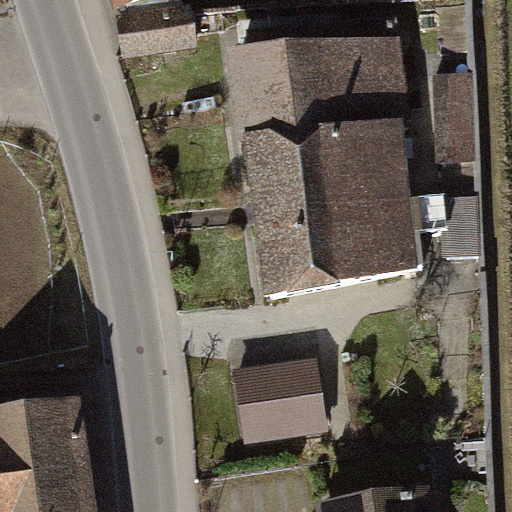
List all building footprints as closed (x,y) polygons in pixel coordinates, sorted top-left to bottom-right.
[(109,0),(114,18),(176,0),(109,0)] [(181,12),(114,24),(121,65),(188,53),(181,12)] [(364,62),(229,77),(253,289),(388,274),(364,62)] [(246,450),(324,437),(309,359),(231,372),(246,450)] [(89,511),(70,395),(0,405),(0,511),(89,511)] [(432,511),(430,495),(318,511),(317,511),(432,511)]
